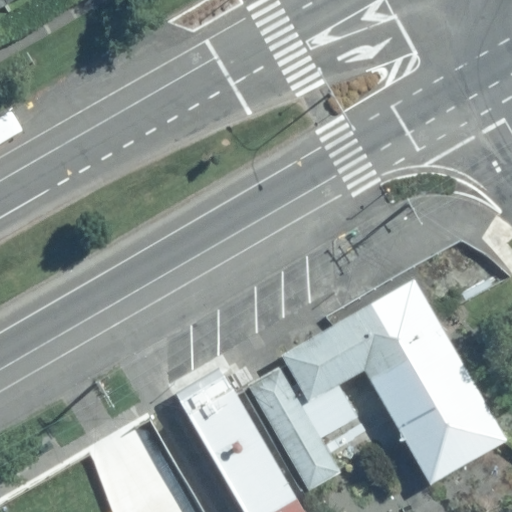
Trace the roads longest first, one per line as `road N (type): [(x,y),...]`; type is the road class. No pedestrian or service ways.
road 1 (primary): [(424,26),(320,176),(0,359)]
road 2 (primary): [(0,194),(220,66),(424,26)]
road 3 (residential): [(424,26),(511,130)]
